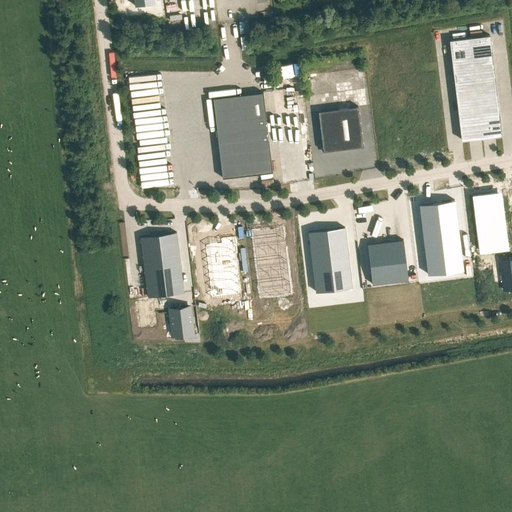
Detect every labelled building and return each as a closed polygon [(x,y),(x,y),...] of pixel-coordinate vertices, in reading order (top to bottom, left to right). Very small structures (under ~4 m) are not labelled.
[(450,40),(462,140),(503,135),(490,35),(450,40)] [(344,58),(345,67),(357,66),(357,70),(363,69),(361,55),(344,58)] [(344,69),(344,58),(332,59),(332,69),(344,69)] [(315,63),(316,73),(329,70),(327,60),(315,63)] [(263,92),(213,98),(222,178),(272,172),(263,92)] [(358,106),(318,111),(323,152),(363,146),(358,106)] [(508,249),(501,191),(472,194),(479,252),(508,249)] [(419,204),(428,274),(463,270),(454,200),(419,204)] [(316,291),(352,287),(345,227),(308,231),(316,291)] [(255,254),(285,250),(283,228),(253,232),(255,254)] [(176,232),(141,236),(148,296),(184,292),(176,232)] [(220,244),(203,246),(210,300),(239,297),(234,254),(237,254),(235,238),(220,240),(220,244)] [(369,263),(372,284),(408,279),(403,239),(367,244),(369,263)] [(288,272),(285,250),(255,254),(258,276),(288,272)] [(511,258),(499,260),(503,289),(511,288),(511,258)] [(291,294),(288,272),(258,276),(261,298),(291,294)] [(189,306),(170,309),(173,335),(193,333),(189,306)]
